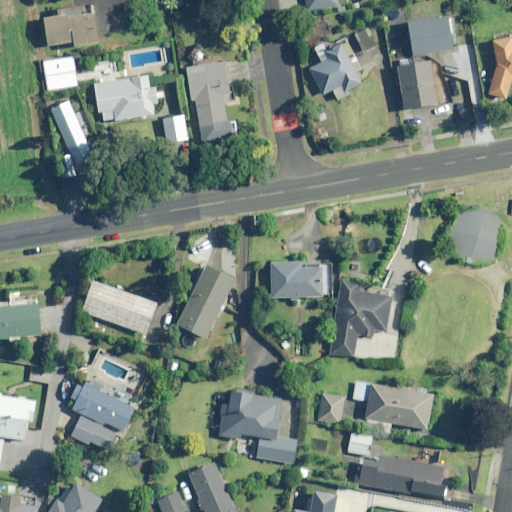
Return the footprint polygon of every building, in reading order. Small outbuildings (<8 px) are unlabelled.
[(193,0),(142,0),(143,13),(194,11),(193,0)] [(297,0),(299,12),(333,9),(331,0),(297,0)] [(44,46),(72,43),(72,47),(98,45),(97,36),(96,36),(94,10),(41,15),(44,46)] [(435,27),(392,33),(396,65),(440,59),(435,27)] [(377,46),(369,29),(356,35),(363,52),(377,46)] [(314,56),(318,65),(306,70),(317,98),(360,81),(349,53),(346,54),(342,44),(314,56)] [(501,44),(475,49),(480,74),(469,103),(488,110),(495,90),(509,87),(509,85),(511,83),(511,55),(504,57),(501,44)] [(76,56),(41,60),(45,91),(80,86),(76,56)] [(173,112),(179,112),(184,158),(215,155),(210,108),(220,107),(216,70),(169,76),(173,112)] [(415,72),(380,77),(386,120),(421,115),(415,72)] [(148,77),(92,80),(94,122),(150,119),(148,77)] [(73,179),(72,168),(73,170),(94,161),(69,101),(47,110),(66,154),(57,154),(58,180),(73,179)] [(170,125),(145,127),(147,155),(172,153),(170,125)] [(467,218),(443,220),(428,238),(430,262),(449,277),(473,275),(488,257),(486,233),(467,218)] [(219,287),(187,272),(158,333),(190,348),(219,287)] [(317,274),(253,273),(253,308),(316,309),(317,274)] [(142,314),(77,289),(64,323),(129,348),(142,314)] [(377,297),(323,290),(314,368),(337,367),(340,358),(342,346),(351,348),(370,342),(377,297)] [(24,318),(0,317),(0,351),(25,351),(24,318)] [(350,394),(365,396),(362,420),(428,428),(433,389),(367,382),(367,381),(352,379),(350,394)] [(51,415),(66,422),(54,445),(98,468),(110,443),(106,441),(120,415),(65,387),(51,415)] [(234,468),(274,477),(281,449),(265,445),(269,404),(204,397),(198,448),(238,452),(234,468)] [(328,408),(305,403),(298,429),(322,434),(328,408)] [(22,409),(0,405),(0,450),(14,453),(22,409)] [(360,446),(334,440),(330,462),(355,467),(360,446)] [(144,474),(146,455),(131,454),(129,472),(144,474)] [(426,509),(429,477),(361,465),(360,472),(341,469),(337,493),(426,509)] [(216,511),(202,470),(171,481),(181,511),(216,511)] [(94,511),(55,485),(36,511),(94,511)] [(177,511),(172,497),(139,510),(139,511),(177,511)]
